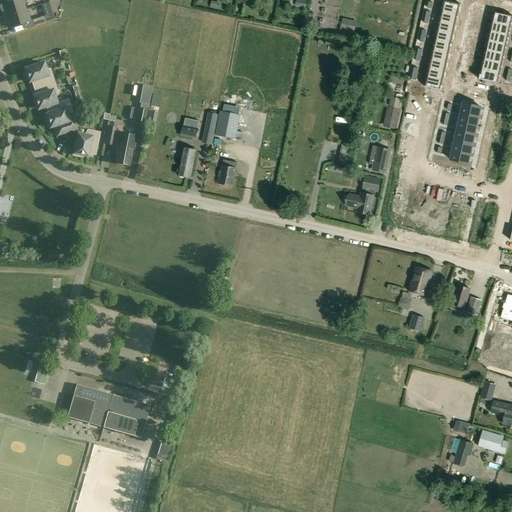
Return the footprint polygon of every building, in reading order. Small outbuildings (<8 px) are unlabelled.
[(5,16),(26,10),(24,4),(25,3),(23,0),(16,0),(2,5),(1,7),(2,10),(4,11),(5,16)] [(297,0),(295,8),(305,10),(306,2),(297,0)] [(444,1),(441,11),(458,15),(460,4),(444,1)] [(10,27),(30,20),(29,15),(28,15),(26,10),(5,16),(7,22),(8,21),(10,27)] [(441,11),(439,20),(456,24),(458,15),(441,11)] [(511,16),(494,12),(492,23),(511,27),(511,20),(511,16)] [(34,25),(45,22),(43,16),(32,20),(34,25)] [(439,20),(437,30),(454,34),(456,24),(439,20)] [(492,23),(490,32),(509,36),(511,27),(492,23)] [(339,34),(351,37),(352,30),(340,27),(339,34)] [(437,30),(435,39),(451,43),(454,34),(437,30)] [(490,32),(488,41),(506,45),(509,36),(490,32)] [(435,39),(433,49),(449,52),(450,48),(451,48),(452,43),(451,43),(435,39)] [(488,41),(485,51),(504,55),(506,45),(488,41)] [(433,49),(431,58),(447,62),(449,52),(433,49)] [(485,51),(483,60),(502,64),(504,55),(485,51)] [(431,58),(429,67),(445,71),(447,62),(431,58)] [(483,60),(481,69),(500,74),(502,64),(483,60)] [(33,88),(54,81),(50,68),(46,69),(44,62),(24,68),(29,82),(31,81),(33,88)] [(121,71),(128,73),(130,64),(123,63),(121,71)] [(429,67),(427,77),(443,80),(445,71),(429,67)] [(480,73),(479,79),(498,84),(499,83),(498,83),(500,74),(481,69),(480,73)] [(424,86),(424,87),(441,91),(443,84),(442,84),(443,80),(427,77),(425,86),(424,86)] [(54,81),(33,88),(36,95),(33,96),(38,109),(46,107),(57,103),(57,102),(55,97),(59,94),(54,81)] [(140,104),(140,108),(147,109),(148,109),(152,87),(142,85),(139,103),(140,104)] [(153,94),(151,104),(151,106),(158,108),(159,105),(161,96),(153,94)] [(387,106),(383,127),(396,129),(400,109),(401,110),(403,100),(391,97),(389,107),(387,106)] [(57,103),(46,107),(48,113),(46,114),(50,127),(54,126),(57,135),(77,129),(73,119),(69,120),(67,115),(72,111),(68,98),(57,102),(57,103)] [(463,103),(461,113),(478,117),(480,107),(463,103)] [(140,108),(139,108),(136,121),(145,123),(148,109),(147,109),(140,108)] [(215,136),(234,140),(239,115),(220,111),(215,136)] [(202,143),(210,144),(216,115),(208,113),(202,143)] [(461,113),(459,122),(476,126),(478,117),(461,113)] [(199,121),(185,118),(181,135),(196,138),(199,121)] [(116,163),(128,165),(132,149),(133,150),(136,136),(120,133),(115,133),(116,128),(113,127),(114,122),(109,121),(105,144),(113,145),(113,144),(117,145),(115,155),(117,155),(116,163)] [(459,122),(457,132),(474,136),(476,126),(459,122)] [(74,153),(87,156),(88,154),(96,155),(100,132),(87,129),(84,135),(78,133),(74,153)] [(457,132),(454,141),(472,145),(474,136),(457,132)] [(454,141),(452,150),(470,154),(472,145),(454,141)] [(233,156),(242,157),(242,146),(233,145),(233,156)] [(190,177),(195,151),(183,148),(177,175),(190,177)] [(369,168),(374,169),(374,171),(383,173),(388,151),(378,149),(376,161),(371,160),(369,168)] [(452,150),(450,160),(468,164),(470,154),(452,150)] [(222,166),(221,171),(219,171),(218,177),(220,177),(218,183),(232,186),(235,169),(236,162),(223,160),(222,166)] [(351,164),(338,161),(337,168),(350,170),(351,164)] [(353,196),(350,207),(357,209),(356,212),(370,214),(375,191),(377,191),(379,179),(365,177),(363,189),(366,189),(365,195),(360,194),(359,197),(353,196)] [(393,194),(390,206),(396,207),(393,222),(405,224),(410,203),(398,200),(400,195),(393,194)] [(410,203),(405,224),(416,227),(420,212),(426,214),(429,202),(422,200),(421,205),(410,203)] [(435,204),(432,216),(439,217),(441,205),(435,204)] [(442,216),(438,233),(446,235),(446,236),(453,237),(461,238),(464,226),(453,223),(454,218),(442,216)] [(9,247),(16,249),(18,242),(11,240),(9,247)] [(425,295),(432,271),(415,266),(408,290),(425,295)] [(451,304),(452,304),(450,309),(463,312),(464,308),(469,288),(457,285),(451,304)] [(481,300),(471,297),(467,312),(476,315),(481,300)] [(398,306),(408,308),(409,301),(400,299),(398,306)] [(421,333),(425,318),(412,315),(408,329),(421,333)] [(40,363),(35,382),(44,385),(50,366),(40,363)] [(495,385),(484,382),(480,398),(491,401),(495,385)] [(103,427),(113,394),(76,384),(67,417),(103,427)] [(113,394),(103,427),(141,438),(150,405),(113,394)] [(166,407),(174,409),(178,410),(180,405),(169,402),(168,401),(166,407)] [(511,405),(493,401),(490,413),(504,416),(502,424),(511,426),(511,405)] [(470,424),(460,422),(458,432),(468,435),(470,424)] [(502,440),(503,437),(483,431),(478,446),(504,454),(508,442),(502,440)] [(459,440),(453,463),(464,467),(468,455),(470,456),(473,444),(459,440)] [(159,447),(169,451),(171,445),(161,442),(159,447)] [(156,457),(155,459),(166,462),(168,457),(157,454),(156,457)]
